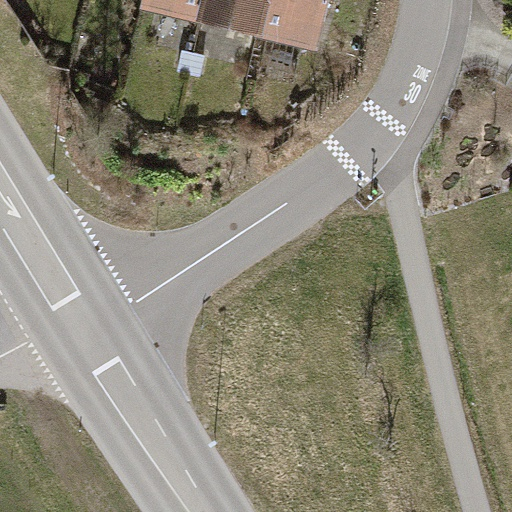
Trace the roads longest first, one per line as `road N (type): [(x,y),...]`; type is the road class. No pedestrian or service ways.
road 1 (residential): [(82,322),(292,199),(368,142),(421,56),(426,0)]
road 2 (secondary): [(82,322),(201,511)]
road 3 (secondary): [(0,184),(82,322)]
